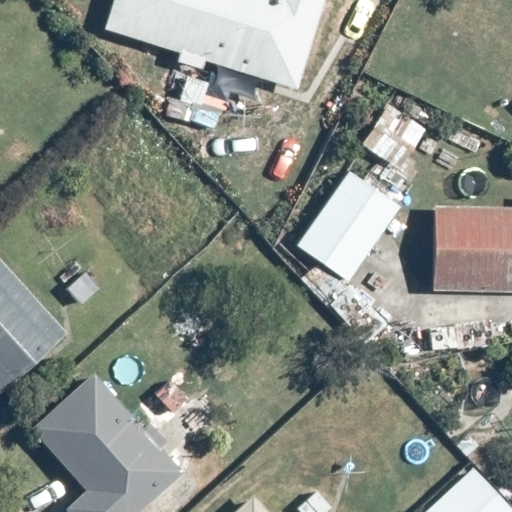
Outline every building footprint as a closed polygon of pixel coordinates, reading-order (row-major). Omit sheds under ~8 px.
[(110,0),(103,26),(176,49),(156,113),(195,125),(215,61),(294,86),(320,0),(110,0)] [(398,201),(346,165),(293,242),(345,278),(398,201)] [(511,288),(511,203),(433,200),(430,285),(511,288)] [(0,384),(61,330),(0,261),(0,384)] [(128,511),(176,470),(91,373),(31,425),(85,486),(64,505),(70,511),(128,511)] [(511,511),(511,508),(469,465),(420,511),(511,511)] [(267,511),(248,492),(227,511),(267,511)]
